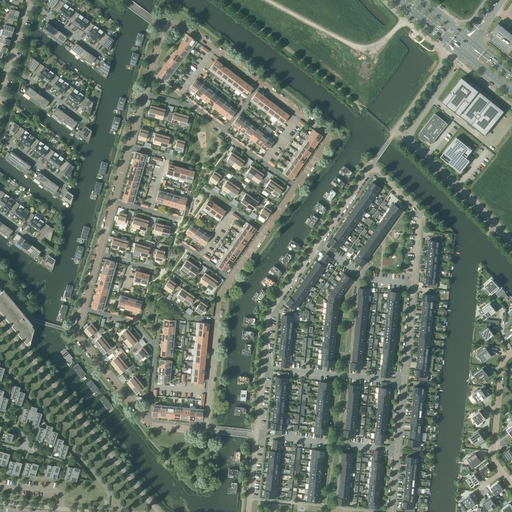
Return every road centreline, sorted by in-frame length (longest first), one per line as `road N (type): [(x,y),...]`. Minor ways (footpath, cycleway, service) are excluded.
road 1 (residential): [(161,24),(188,28),(326,134),(295,185)]
road 2 (unclassified): [(511,243),(407,138),(462,52)]
road 3 (residential): [(413,283),(420,214),(378,171),(368,172),(317,244)]
road 4 (residential): [(144,95),(194,106),(295,185)]
road 5 (residential): [(510,353),(500,366),(492,453),(511,486)]
road 6 (residential): [(262,368),(403,382)]
road 7 (residential): [(256,435),(396,449)]
road 8 (residential): [(317,244),(267,314),(262,368)]
road 9 (residential): [(83,308),(78,336),(142,415)]
